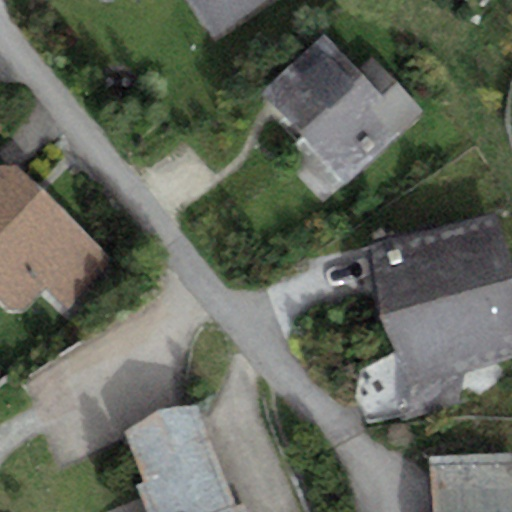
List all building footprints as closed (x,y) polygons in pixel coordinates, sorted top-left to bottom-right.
[(190,0),(213,35),(264,0),(190,0)] [(320,32),(258,92),(347,184),(421,113),(370,60),(358,71),(320,32)] [(117,262),(17,164),(0,164),(0,303),(7,309),(24,309),(45,288),(68,311),(117,262)] [(511,259),(498,213),(371,247),(381,319),(412,383),(511,357),(511,259)] [(236,500),(197,407),(131,434),(152,483),(141,487),(151,511),(252,511),(246,496),(236,500)] [(511,511),(511,452),(429,457),(432,511),(511,511)]
